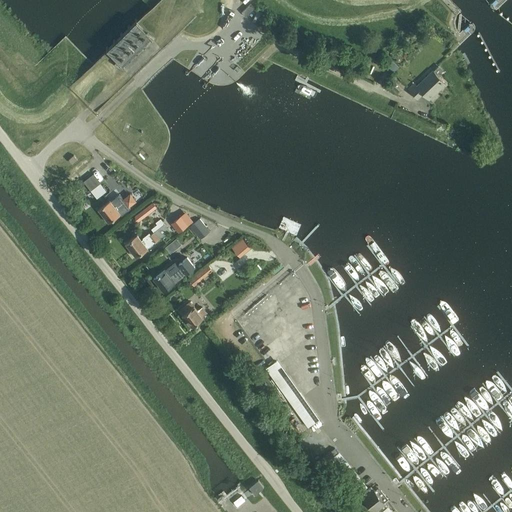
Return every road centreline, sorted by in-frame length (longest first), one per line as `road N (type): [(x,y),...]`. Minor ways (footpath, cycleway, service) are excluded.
road 1 (unclassified): [(298,511),(28,168)]
road 2 (unclassified): [(294,261),(276,242),(146,179),(84,135)]
